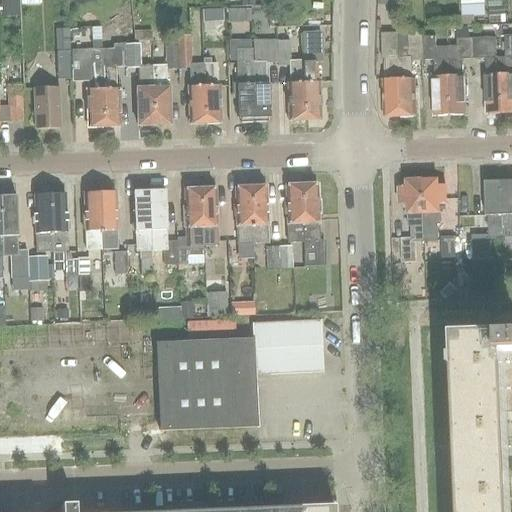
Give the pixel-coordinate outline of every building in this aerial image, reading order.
[(17,0),(0,0),(1,18),(19,17),(17,0)] [(460,0),(461,7),(461,18),(485,17),(484,0),(460,0)] [(487,0),(488,8),(489,24),(506,23),(505,6),(502,7),(501,0),(487,0)] [(202,11),(203,23),(223,23),(222,10),(202,11)] [(245,23),(250,23),(250,10),(228,10),(228,24),(245,24),(245,23)] [(100,13),(86,13),(87,41),(93,41),(92,29),(100,29),(100,13)] [(301,27),(300,17),(285,17),(285,27),(301,27)] [(55,30),(56,56),(70,55),(69,30),(55,30)] [(302,32),(303,60),(305,120),(321,120),(320,81),(318,81),(317,61),(322,61),(321,31),(302,32)] [(152,32),(133,32),(134,43),(152,43),(152,32)] [(398,35),(399,53),(401,118),(416,117),(415,80),(412,80),(412,62),(423,62),(422,38),(422,34),(409,35),(398,35)] [(401,118),(399,53),(398,35),(383,35),(383,61),(386,61),(386,81),(385,81),(385,118),(401,118)] [(505,58),(501,58),(503,113),(511,112),(511,36),(504,37),(505,58)] [(190,37),(176,38),(176,48),(177,65),(189,65),(191,65),(190,37)] [(435,61),(436,61),(435,37),(422,38),(423,62),(435,61)] [(496,38),(474,39),(475,60),(487,60),(488,76),(485,76),(486,87),(483,87),(484,98),(487,98),(487,114),(503,113),(501,58),(497,58),(496,38)] [(449,60),(451,117),(467,117),(467,99),(470,99),(469,88),(466,88),(466,77),(464,77),(463,61),(475,60),(474,39),(456,40),(457,47),(449,47),(449,60)] [(250,41),(229,42),(229,62),(238,62),(237,50),(251,50),(250,41)] [(252,42),(252,49),(253,63),(255,122),(268,121),(268,117),(271,117),(269,83),(267,83),(266,64),(277,63),(277,41),(252,42)] [(277,41),(277,63),(278,66),(290,65),(290,82),(287,82),(289,120),(305,120),(303,60),(290,61),(290,41),(277,41)] [(72,44),(72,50),(73,79),(89,78),(89,89),(86,89),(88,127),(105,127),(102,50),(102,43),(72,44)] [(102,50),(105,127),(120,126),(119,88),(117,88),(116,69),(125,69),(125,45),(113,45),(113,50),(102,50)] [(126,69),(138,69),(137,47),(125,47),(126,69)] [(165,48),(166,65),(166,71),(177,71),(177,65),(176,48),(165,48)] [(255,122),(253,63),(252,49),(251,50),(237,50),(238,62),(239,83),(234,84),(234,85),(237,85),(237,91),(234,91),(234,93),(237,92),(238,118),(241,118),(241,122),(255,122)] [(71,81),(70,55),(56,56),(57,81),(71,81)] [(217,64),(213,64),(211,64),(211,60),(202,60),(203,64),(204,124),(221,123),(220,85),(217,85),(217,64)] [(435,117),(436,117),(451,117),(449,60),(436,61),(435,61),(435,79),(434,79),(434,90),(431,90),(431,101),(434,101),(435,117)] [(188,124),(204,124),(203,64),(191,65),(189,65),(190,86),(187,86),(188,124)] [(167,87),(166,71),(166,65),(152,66),(154,126),(170,125),(169,86),(167,87)] [(139,126),(154,126),(152,66),(139,66),(140,88),(137,88),(139,126)] [(21,85),(8,86),(8,106),(0,106),(0,122),(22,122),(21,85)] [(58,89),(33,90),(35,131),(59,130),(58,89)] [(504,238),(511,237),(511,176),(502,177),(504,238)] [(490,238),(501,238),(504,238),(502,177),(488,178),(488,181),(485,181),(486,215),(489,215),(490,235),(490,238)] [(425,242),(422,180),(406,181),(406,186),(398,187),(399,204),(407,204),(407,226),(412,225),(412,239),(412,242),(417,242),(425,242)] [(438,180),(422,180),(425,242),(438,241),(437,223),(432,223),(432,212),(439,212),(439,202),(446,202),(446,185),(438,185),(438,180)] [(304,242),(302,185),(286,186),(287,203),(285,203),(285,214),(288,215),(289,243),(304,242)] [(317,185),(302,185),(304,242),(305,266),(326,265),(325,242),(319,242),(318,214),(321,214),(320,202),(317,202),(317,185)] [(266,187),(251,188),(253,244),(269,244),(268,216),(270,216),(269,204),(267,204),(266,187)] [(216,188),(201,189),(203,248),(216,247),(216,246),(218,246),(217,219),(220,219),(220,206),(217,206),(216,188)] [(253,244),(251,188),(235,188),(236,206),(233,206),(234,218),(237,217),(238,245),(253,244)] [(187,241),(177,241),(178,265),(187,265),(187,255),(192,255),(203,255),(203,248),(201,189),(185,189),(187,241)] [(165,190),(150,191),(152,251),(163,251),(164,266),(178,265),(177,241),(167,242),(165,190)] [(136,252),(139,252),(152,251),(150,191),(134,192),(136,252)] [(86,250),(93,250),(102,250),(100,192),(85,193),(85,210),(82,210),(83,223),(86,223),(86,250)] [(102,250),(106,250),(117,249),(116,221),(119,220),(118,208),(116,208),(116,192),(100,192),(102,250)] [(52,251),(51,194),(35,194),(35,212),(33,212),(33,224),(36,224),(36,251),(52,251)] [(51,194),(52,251),(67,251),(67,223),(69,223),(69,211),(67,211),(67,194),(51,194)] [(17,196),(1,197),(3,257),(10,257),(10,278),(28,278),(27,252),(19,252),(17,196)] [(490,257),(490,238),(490,235),(472,236),(473,258),(490,257)] [(455,238),(441,238),(442,264),(456,263),(455,238)] [(412,239),(402,239),(402,263),(418,263),(417,242),(412,242),(412,239)] [(291,247),(279,248),(280,271),(293,270),(291,247)] [(280,271),(279,248),(265,248),(267,272),(280,271)] [(115,274),(126,274),(125,252),(114,252),(115,274)] [(47,258),(28,259),(29,283),(30,283),(46,282),(47,282),(47,280),(47,266),(47,258)] [(89,260),(78,261),(78,277),(85,277),(89,276),(89,260)] [(153,276),(152,261),(140,261),(141,277),(153,276)] [(64,263),(65,278),(78,277),(77,263),(64,263)] [(448,284),(439,294),(446,300),(455,290),(448,284)] [(226,293),(208,294),(209,319),(227,318),(226,293)] [(180,308),(181,320),(193,320),(193,303),(180,304),(180,308)] [(254,303),(230,305),(231,318),(255,317),(254,303)] [(181,320),(180,308),(169,309),(170,321),(181,321),(181,320)] [(30,310),(30,323),(42,323),(42,310),(30,310)] [(57,319),(68,319),(68,311),(57,311),(57,319)] [(253,339),(220,341),(219,332),(171,334),(171,343),(156,344),(159,432),(257,427),(255,376),(322,374),(320,322),(252,325),(253,339)] [(510,511),(507,413),(511,413),(511,326),(511,327),(511,331),(453,334),(460,511),(510,511)]
